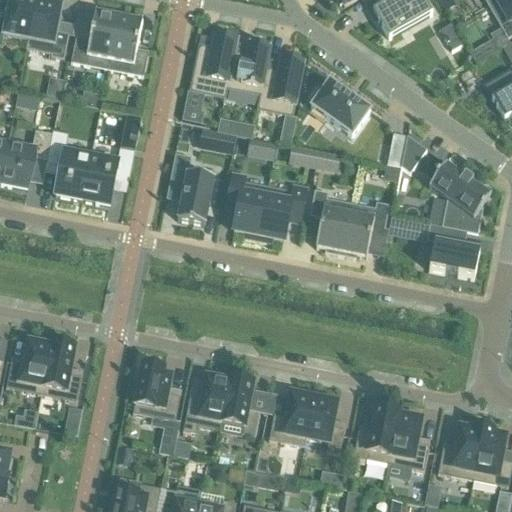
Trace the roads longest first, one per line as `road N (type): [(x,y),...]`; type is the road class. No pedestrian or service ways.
road 1 (residential): [(499,315),(0,214)]
road 2 (residential): [(0,309),(456,401),(485,392)]
road 3 (residential): [(511,173),(303,25)]
